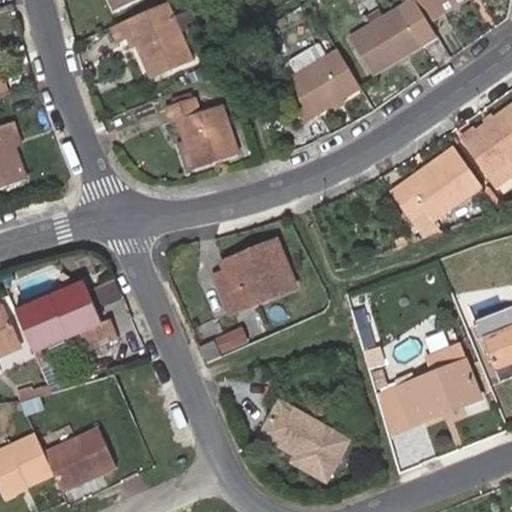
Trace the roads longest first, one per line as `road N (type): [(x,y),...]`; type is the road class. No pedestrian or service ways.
road 1 (residential): [(511,52),(302,188),(131,220)]
road 2 (residential): [(131,220),(225,473)]
road 3 (residential): [(44,0),(60,62),(131,220)]
road 4 (residential): [(380,511),(511,457)]
road 5 (residential): [(131,220),(0,246)]
